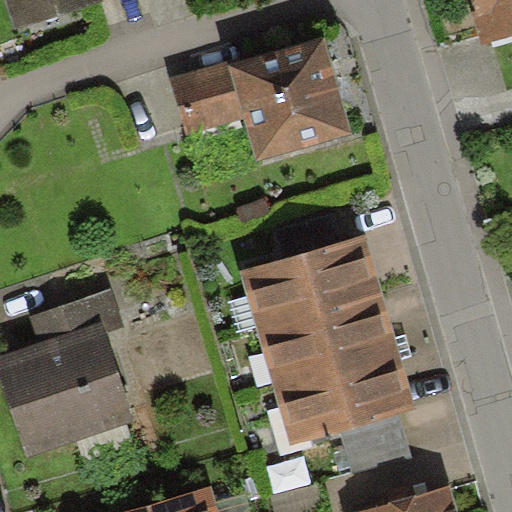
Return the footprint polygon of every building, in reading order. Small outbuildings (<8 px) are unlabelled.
[(5,0),(16,32),(105,2),(103,0),(5,0)] [(511,0),(469,0),(483,46),(511,38),(511,0)] [(242,61),(229,65),(244,115),(257,161),(352,134),(334,70),(325,38),(242,61)] [(229,65),(242,61),(241,58),(172,80),(189,132),(244,115),(229,65)] [(367,237),(241,273),(256,325),(382,289),(376,269),(367,237)] [(382,289),(256,325),(272,381),(399,347),(391,321),(382,289)] [(135,424),(105,335),(124,328),(112,292),(32,319),(42,348),(0,361),(0,380),(26,459),(135,424)] [(399,347),(272,381),(290,445),(342,430),(400,414),(416,410),(405,371),(399,347)] [(411,454),(400,414),(342,430),(353,470),(411,454)] [(322,511),(316,486),(269,498),(273,511),(322,511)] [(456,511),(451,490),(404,502),(367,511),(456,511)] [(219,511),(213,491),(139,511),(219,511)]
